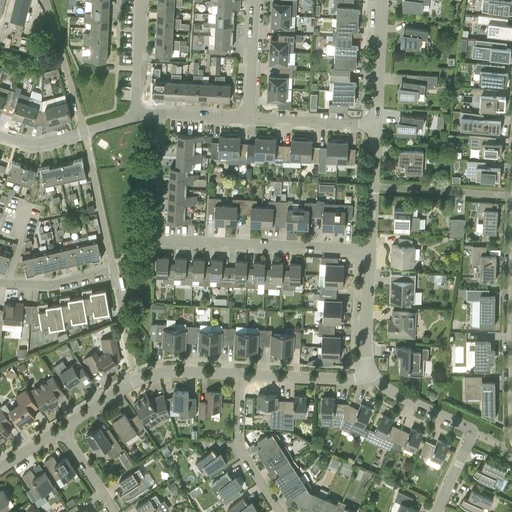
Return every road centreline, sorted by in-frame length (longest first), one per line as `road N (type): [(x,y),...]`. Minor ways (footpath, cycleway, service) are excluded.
road 1 (residential): [(150,244),(370,250)]
road 2 (residential): [(61,429),(155,374),(240,374)]
road 3 (residential): [(0,284),(51,285),(113,268),(150,244)]
road 4 (residential): [(279,511),(238,443),(240,374)]
road 5 (residential): [(0,135),(43,144),(133,115)]
road 6 (residential): [(150,244),(156,115)]
road 7 (residential): [(240,374),(355,379),(367,372)]
road 8 (residential): [(246,120),(373,127)]
road 9 (residential): [(373,127),(380,0)]
road 10 (residential): [(370,250),(373,127)]
road 11 (residential): [(367,372),(370,250)]
road 12 (residential): [(367,372),(390,393),(470,433)]
road 13 (residential): [(246,120),(252,0)]
